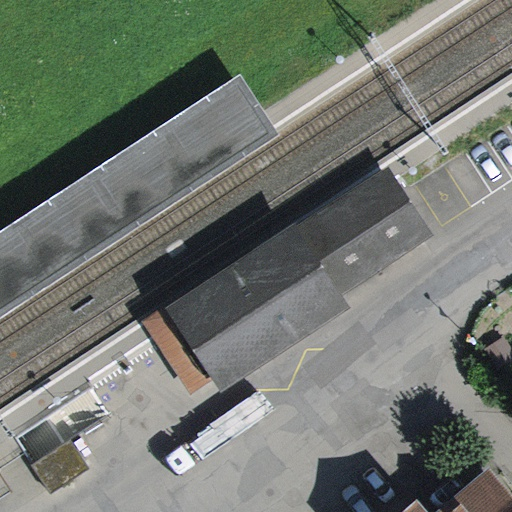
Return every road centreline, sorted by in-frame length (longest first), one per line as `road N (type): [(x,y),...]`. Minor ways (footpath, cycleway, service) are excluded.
road 1 (unclassified): [(386,321),(142,496)]
road 2 (residential): [(511,450),(386,321)]
road 3 (unclassified): [(511,231),(386,321)]
